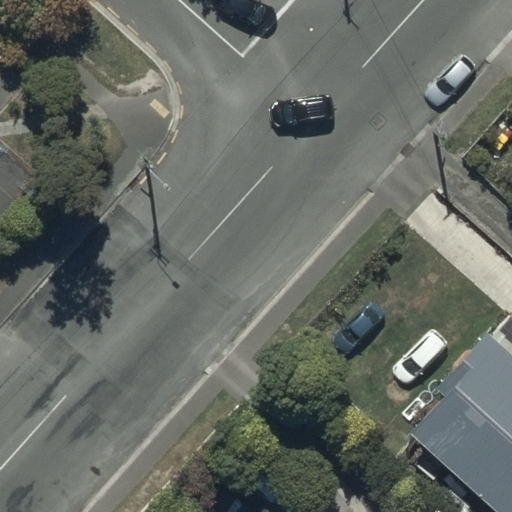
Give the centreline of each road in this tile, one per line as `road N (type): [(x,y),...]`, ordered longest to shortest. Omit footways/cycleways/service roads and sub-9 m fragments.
road 1 (tertiary): [(0,470),(313,122)]
road 2 (tertiary): [(313,122),(176,0)]
road 3 (residential): [(313,122),(424,0)]
